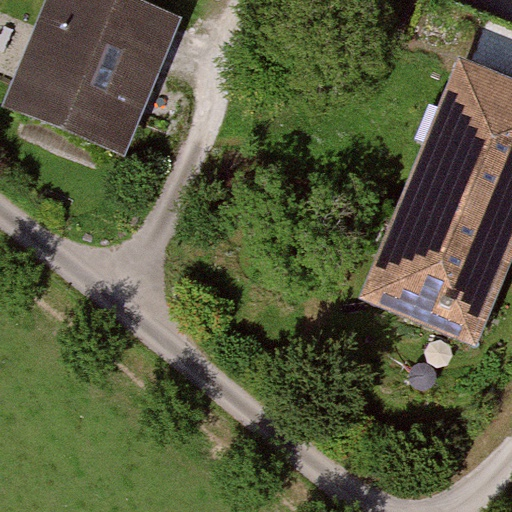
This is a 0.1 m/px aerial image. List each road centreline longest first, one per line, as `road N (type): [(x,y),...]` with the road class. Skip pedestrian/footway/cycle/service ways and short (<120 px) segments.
road 1 (residential): [(0,203),(281,437),(374,504),(410,511),(446,501),(491,462),(511,430)]
road 2 (track): [(254,0),(214,121),(122,301)]
